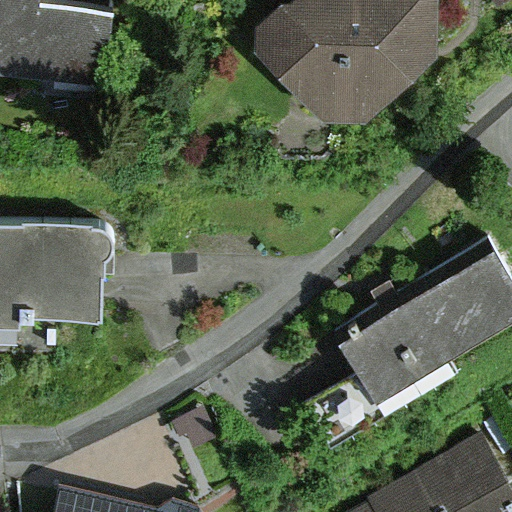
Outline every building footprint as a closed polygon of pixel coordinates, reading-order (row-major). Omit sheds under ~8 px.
[(0,0),(0,71),(107,79),(112,10),(44,5),(44,0),(0,0)] [(278,0),(250,22),(252,55),(318,116),(377,114),(437,49),(434,0),(278,0)] [(90,202),(0,202),(0,313),(34,313),(33,273),(90,272),(90,202)] [(511,274),(494,244),(341,335),(381,400),(511,322),(511,274)] [(511,511),(511,483),(482,428),(368,491),(379,511),(511,511)] [(53,469),(46,510),(46,511),(216,511),(184,467),(160,488),(53,469)]
